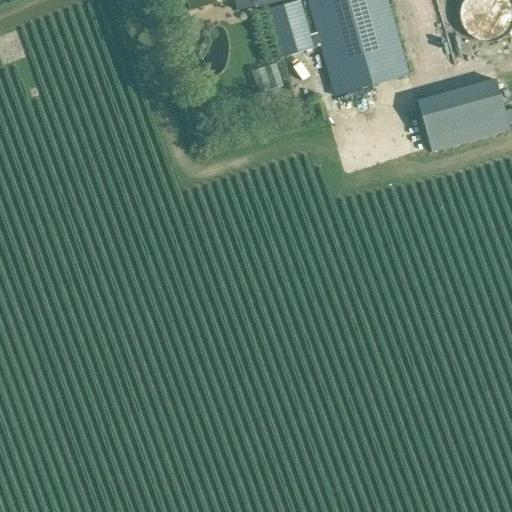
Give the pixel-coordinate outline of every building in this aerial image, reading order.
[(186,0),(190,11),(217,3),(215,0),(234,0),(237,10),(254,6),(273,0),(186,0)] [(296,0),(292,0),(265,8),(279,56),(310,47),(319,45),(315,33),(306,36),(296,0)] [(386,0),(306,0),(316,33),(319,44),(333,94),(407,73),(386,0)] [(260,77),(265,96),(289,89),(284,70),(260,77)] [(431,153),(510,131),(495,80),(416,102),(431,153)]
